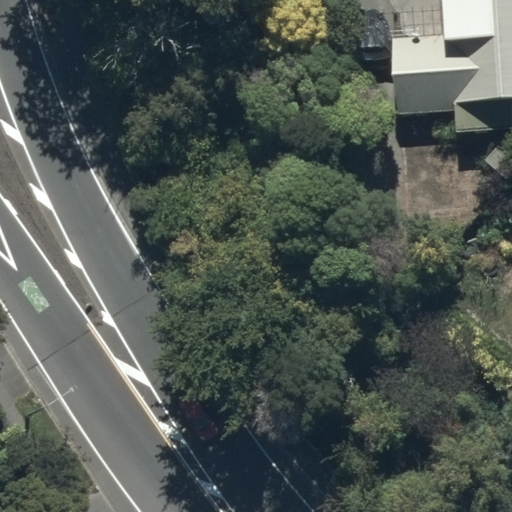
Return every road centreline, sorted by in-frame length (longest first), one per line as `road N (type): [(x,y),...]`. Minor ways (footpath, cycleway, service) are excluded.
road 1 (secondary): [(0,0),(43,143),(90,243),(116,355)]
road 2 (secondary): [(116,355),(224,511)]
road 3 (secondary): [(116,355),(61,310),(0,231)]
